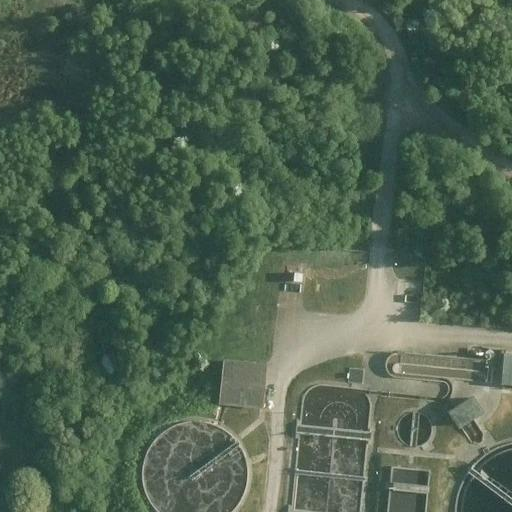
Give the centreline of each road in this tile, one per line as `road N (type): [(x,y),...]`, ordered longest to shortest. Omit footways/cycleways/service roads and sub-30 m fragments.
road 1 (track): [(396,78),(376,256)]
road 2 (track): [(396,78),(423,114),(511,182)]
